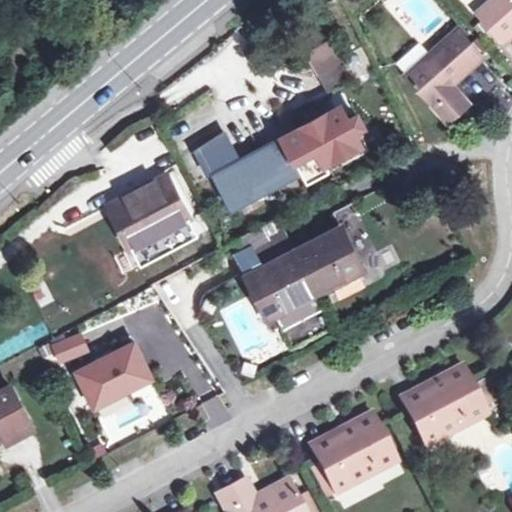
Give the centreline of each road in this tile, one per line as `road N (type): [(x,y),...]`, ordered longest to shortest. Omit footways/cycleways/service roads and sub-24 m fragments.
road 1 (residential): [(511,135),(505,265),(478,304),(85,511)]
road 2 (primary): [(0,172),(208,0)]
